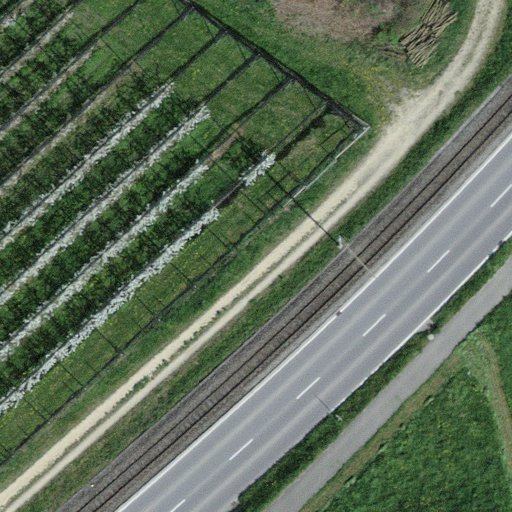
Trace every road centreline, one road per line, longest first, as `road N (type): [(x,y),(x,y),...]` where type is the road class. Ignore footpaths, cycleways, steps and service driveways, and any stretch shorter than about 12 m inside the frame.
road 1 (track): [(486,0),(470,53),(360,182),(0,506)]
road 2 (secondary): [(169,511),(414,288),(511,184)]
